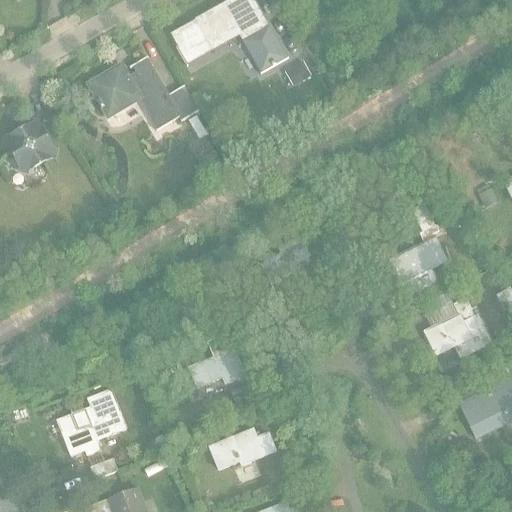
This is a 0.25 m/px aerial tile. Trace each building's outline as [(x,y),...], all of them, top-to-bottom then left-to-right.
[(191,28),(173,38),(179,47),(175,49),(185,66),(212,50),(208,44),(238,28),(264,73),(289,59),(269,24),(266,26),(251,0),(240,0),(237,2),(235,0),(231,0),(195,21),(198,27),(193,31),(191,28)] [(184,87),(166,97),(145,60),(133,67),(136,74),(127,79),(125,77),(122,76),(119,75),(116,74),(113,74),(109,75),(106,76),(103,79),(101,81),(99,83),(98,86),(97,89),(97,92),(97,96),(98,99),(99,102),(97,103),(101,109),(105,107),(108,109),(111,110),(114,110),(118,110),(120,109),(122,108),(124,107),(126,106),(128,104),(129,102),(130,101),(131,99),(134,104),(141,100),(158,130),(179,119),(181,122),(199,112),(184,87)] [(302,64),(290,71),(297,84),(309,77),(302,64)] [(54,148),(52,147),(40,128),(41,125),(31,122),(30,125),(11,137),(8,136),(5,146),(8,147),(20,166),(19,170),(29,172),(30,169),(50,158),(52,158),(54,148)] [(423,207),(412,212),(417,223),(428,217),(423,207)] [(423,245),(389,261),(400,284),(404,282),(407,289),(404,291),(407,299),(437,284),(430,270),(435,267),(447,261),(436,238),(446,234),(441,224),(419,235),(423,245)] [(262,268),(273,285),(295,272),(292,268),(309,257),(298,240),(281,250),(284,254),(262,268)] [(471,311),(476,308),(472,300),(467,302),(465,300),(453,306),(458,317),(424,333),(435,356),(454,348),(460,360),(491,345),(477,316),(474,318),(471,311)] [(221,379),(224,387),(244,379),(233,352),(187,370),(195,390),(221,379)] [(58,363),(66,375),(78,368),(71,355),(58,363)] [(511,379),(459,405),(476,439),(511,421),(511,379)] [(111,391),(110,392),(106,382),(93,388),(97,397),(87,401),(91,410),(84,413),(81,406),(72,410),(75,416),(57,423),(70,458),(85,452),(87,458),(99,453),(95,443),(128,431),(111,391)] [(230,391),(240,416),(258,409),(248,384),(230,391)] [(267,436),(256,441),(252,432),(209,450),(217,469),(253,454),(256,461),(275,454),(267,436)] [(90,469),(95,482),(117,473),(112,460),(90,469)] [(146,511),(138,491),(85,511),(84,511),(146,511)]
